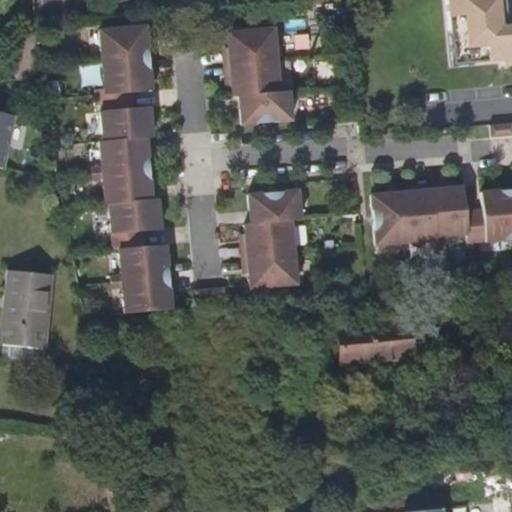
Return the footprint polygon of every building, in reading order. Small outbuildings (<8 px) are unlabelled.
[(511,36),(498,38),(494,0),(443,0),(447,34),(466,32),(468,62),(499,59),(500,65),(511,63),(511,36)] [(511,36),(511,24),(504,25),(501,0),(494,0),(498,38),(511,36)] [(145,26),(97,30),(100,65),(148,60),(146,40),(145,26)] [(273,28),(226,32),(228,47),(229,67),(276,64),(273,28)] [(37,81),(34,31),(15,29),(17,79),(37,81)] [(468,62),(466,32),(447,34),(445,34),(448,67),(469,65),(468,62)] [(223,68),(229,67),(228,47),(221,48),(223,68)] [(150,80),(148,60),(100,65),(102,87),(103,94),(123,92),(130,92),(150,90),(150,80)] [(276,64),(229,67),(230,87),(231,96),(237,96),(278,92),(276,64)] [(103,94),(102,87),(92,88),(93,95),(97,95),(103,94)] [(278,92),(237,96),(240,124),(290,120),(287,91),(278,92)] [(123,92),(103,94),(97,95),(101,142),(145,138),(150,138),(148,117),(148,106),(131,108),(125,108),(123,92)] [(0,167),(2,168),(13,115),(0,112),(0,167)] [(511,122),(488,125),(490,136),(511,134),(511,122)] [(145,138),(101,142),(97,142),(99,165),(100,173),(147,169),(146,159),(145,138)] [(90,174),(100,173),(99,165),(89,166),(90,174)] [(148,178),(147,169),(100,173),(101,180),(103,204),(106,204),(150,200),(148,178)] [(90,181),(101,180),(100,173),(90,174),(90,181)] [(429,182),(430,188),(452,186),(452,180),(445,181),(429,182)] [(430,188),(429,182),(414,184),(407,184),(408,191),(430,188)] [(452,186),(430,188),(435,236),(441,236),(466,233),(465,215),(464,210),(462,185),(452,186)] [(408,191),(398,192),(403,243),(427,240),(435,239),(435,236),(430,188),(408,191)] [(296,189),(246,194),(246,204),(248,222),(289,219),(299,217),(296,189)] [(481,214),(465,215),(466,233),(467,242),(511,238),(511,216),(509,189),(498,190),(479,191),(481,208),(481,214)] [(380,193),(368,194),(373,245),(403,243),(398,192),(380,193)] [(150,200),(106,204),(111,249),(117,249),(138,247),(136,231),(142,231),(159,229),(157,213),(156,200),(150,200)] [(292,251),(289,219),(248,222),(242,223),(244,233),(245,254),(292,251)] [(436,250),(435,239),(427,240),(428,251),(436,250)] [(144,246),(138,247),(117,249),(119,274),(120,281),(167,277),(165,255),(164,244),(144,246)] [(295,283),(292,251),(245,254),(247,276),(248,287),(295,283)] [(171,254),(165,255),(167,277),(173,276),(171,258),(171,254)] [(49,337),(56,276),(10,271),(2,347),(5,348),(11,348),(10,358),(36,361),(38,336),(49,337)] [(174,285),(173,276),(167,277),(169,299),(175,298),(174,285)] [(167,277),(120,281),(121,288),(123,313),(170,309),(169,299),(167,277)] [(121,288),(120,281),(110,282),(110,289),(121,288)] [(223,286),(194,288),(195,307),(225,304),(223,286)] [(426,357),(423,321),(353,327),(355,363),(426,357)] [(47,362),(49,337),(38,336),(36,361),(47,362)]
